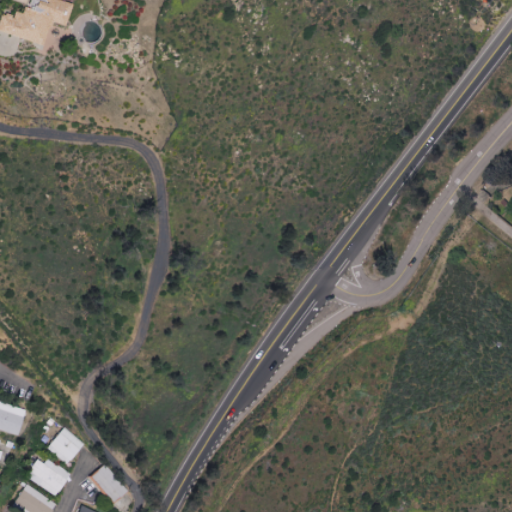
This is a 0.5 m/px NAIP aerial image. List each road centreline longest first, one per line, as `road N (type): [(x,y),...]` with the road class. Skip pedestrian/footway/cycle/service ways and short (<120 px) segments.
road 1 (secondary): [(164,511),(219,414),(511,29)]
road 2 (residential): [(511,125),(391,283),(364,294),(320,274)]
